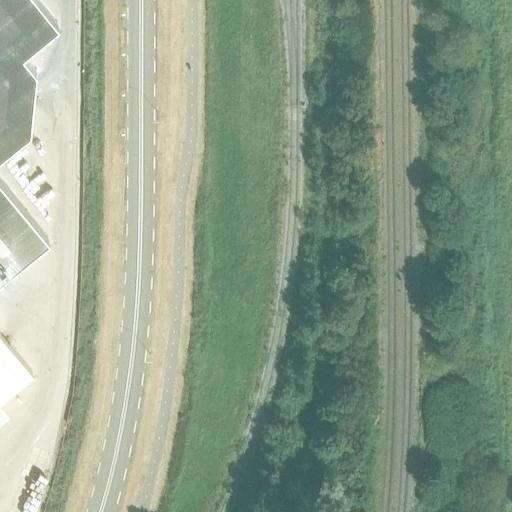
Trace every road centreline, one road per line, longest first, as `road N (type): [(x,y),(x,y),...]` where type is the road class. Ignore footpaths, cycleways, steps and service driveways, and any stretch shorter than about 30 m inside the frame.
road 1 (tertiary): [(100,511),(137,321),(141,0)]
road 2 (unknown): [(67,0),(61,326),(41,427),(0,494)]
